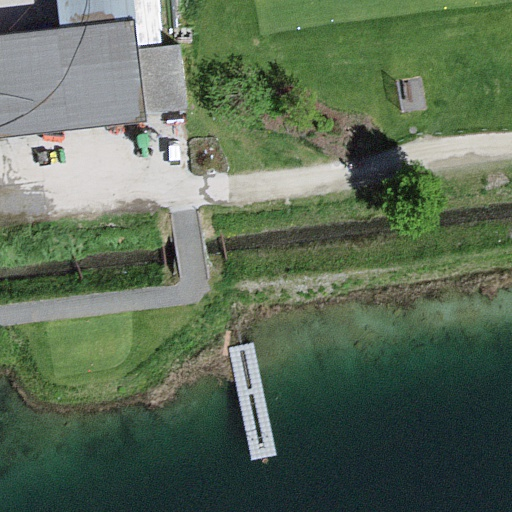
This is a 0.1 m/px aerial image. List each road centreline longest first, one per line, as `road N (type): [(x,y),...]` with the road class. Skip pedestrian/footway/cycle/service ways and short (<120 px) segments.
road 1 (track): [(511,146),(444,152),(375,172),(0,220)]
road 2 (track): [(184,199),(189,288),(0,314)]
